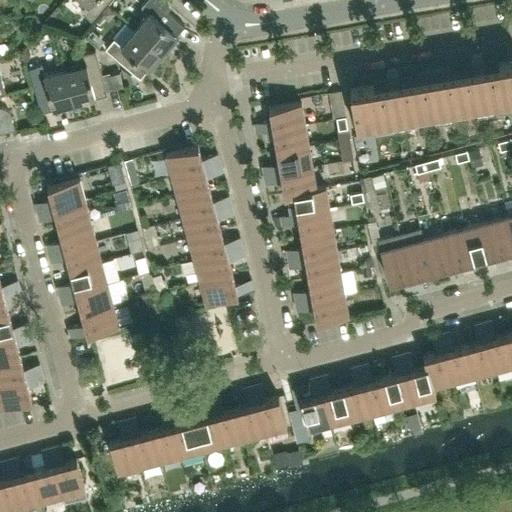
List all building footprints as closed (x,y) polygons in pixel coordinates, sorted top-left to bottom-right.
[(91,20),(107,0),(83,0),(87,3),(81,11),(91,20)] [(117,0),(111,0),(108,4),(118,12),(123,5),(117,0)] [(177,35),(184,26),(154,0),(146,0),(141,6),(149,13),(135,29),(165,53),(179,37),(177,35)] [(107,5),(100,13),(105,18),(111,17),(115,12),(107,5)] [(165,53),(135,29),(121,45),(114,38),(105,48),(140,78),(148,69),(150,70),(165,53)] [(29,33),(23,40),(27,44),(33,36),(29,33)] [(106,90),(109,90),(105,76),(104,72),(101,73),(95,50),(82,54),(85,63),(65,69),(75,106),(96,100),(95,97),(107,94),(106,90)] [(511,99),(511,59),(484,64),(482,53),(471,55),(473,66),(436,73),(443,112),(511,99)] [(75,106),(65,69),(44,74),(42,65),(29,68),(41,112),(53,109),(53,112),(75,106)] [(443,112),(436,73),(398,79),(396,68),(386,70),(388,81),(349,88),(356,127),(443,112)] [(105,76),(109,90),(123,86),(120,72),(105,76)] [(305,122),(301,100),(268,106),(271,120),(255,122),(256,131),(266,129),(305,122)] [(8,111),(2,107),(0,106),(0,132),(15,129),(11,115),(10,113),(8,111)] [(337,129),(347,128),(345,116),(335,118),(337,129)] [(305,122),(266,129),(268,139),(274,138),(276,150),(309,144),(305,122)] [(339,166),(322,167),(323,176),(352,174),(349,132),(337,133),(339,166)] [(499,151),(511,148),(509,139),(497,142),(499,151)] [(201,157),(198,144),(166,153),(172,174),(219,162),(217,153),(201,157)] [(312,166),(309,144),(276,150),(278,162),(262,165),(264,174),(312,166)] [(479,147),(467,150),(469,159),(471,166),(483,163),(479,147)] [(467,150),(455,153),(457,162),(469,159),(467,150)] [(425,161),(428,170),(439,167),(437,158),(425,161)] [(416,173),(428,170),(425,161),(413,164),(416,173)] [(209,187),(206,175),(222,171),(219,162),(172,174),(177,195),(209,187)] [(316,186),(312,166),(264,174),(265,183),(281,180),(284,193),(287,193),(293,192),(316,188),(316,186)] [(136,172),(129,174),(131,183),(138,181),(136,172)] [(383,175),(371,177),(374,189),(386,186),(383,175)] [(85,197),(79,176),(47,184),(51,198),(35,202),(37,210),(85,197)] [(287,193),(290,215),(291,215),(330,208),(326,184),(316,186),(316,188),(293,192),(287,193)] [(125,187),(116,189),(119,200),(128,197),(125,187)] [(231,204),(228,195),(213,199),(209,187),(177,195),(183,216),(231,204)] [(361,191),(349,193),(350,203),(363,201),(361,191)] [(91,218),(85,197),(37,210),(39,219),(55,215),(58,227),(91,218)] [(269,212),(284,209),(282,197),(267,200),(269,212)] [(220,229),(217,217),(233,212),(231,204),(183,216),(188,237),(220,229)] [(301,235),(333,229),(330,208),(291,215),(290,215),(280,216),(282,224),(298,222),(301,235)] [(511,247),(511,233),(507,214),(486,220),(496,259),(499,268),(507,265),(503,250),(511,247)] [(96,240),(91,218),(58,227),(62,240),(46,244),(48,252),(96,240)] [(496,259),(486,220),(465,226),(473,258),(475,264),(496,259)] [(473,258),(465,226),(444,231),(454,270),(463,267),(462,261),(473,258)] [(400,233),(415,291),(424,288),(420,272),(432,269),(423,237),(420,227),(400,233)] [(139,238),(137,229),(126,232),(128,241),(139,238)] [(242,246),(240,237),(224,241),(220,229),(188,237),(194,258),(242,246)] [(337,250),(333,229),(301,235),(303,246),(286,249),(288,259),(337,250)] [(454,270),(444,231),(423,237),(432,269),(444,266),(445,272),(454,270)] [(406,293),(415,291),(400,233),(378,239),(389,280),(402,277),(406,293)] [(102,261),(96,240),(48,252),(51,261),(66,257),(70,269),(102,261)] [(232,270),(228,258),(244,254),(242,246),(194,258),(200,279),(232,270)] [(341,271),(337,250),(288,259),(289,267),(306,264),(308,277),(341,271)] [(372,257),(365,258),(366,266),(373,265),(372,257)] [(107,282),(102,261),(70,269),(73,281),(57,285),(60,294),(107,282)] [(369,267),(362,268),(363,276),(371,275),(369,267)] [(253,287),(251,278),(235,282),(232,270),(200,279),(205,301),(238,292),(237,291),(253,287)] [(344,293),(341,271),(308,277),(310,289),(294,291),(295,300),(296,301),(344,293)] [(164,276),(153,279),(155,288),(166,285),(164,276)] [(1,284),(0,279),(0,293),(19,288),(17,280),(1,284)] [(113,303),(107,282),(60,294),(62,303),(78,299),(81,311),(113,303)] [(20,289),(19,288),(0,293),(0,315),(9,313),(6,301),(13,299),(11,292),(20,289)] [(152,293),(137,298),(141,312),(143,311),(156,308),(152,293)] [(348,314),(344,293),(296,301),(297,309),(313,306),(316,320),(348,314)] [(119,324),(113,303),(81,311),(84,323),(68,327),(71,336),(86,332),(87,333),(119,324)] [(156,308),(143,311),(145,317),(158,313),(156,308)] [(0,338),(30,330),(28,321),(12,326),(9,313),(0,315),(0,338)] [(511,363),(511,347),(508,332),(495,335),(491,319),(483,322),(495,368),(511,363)] [(495,368),(483,322),(474,324),(478,340),(466,343),(474,374),(495,368)] [(0,360),(20,355),(17,343),(33,339),(30,330),(0,338),(0,360)] [(474,374),(466,343),(454,346),(449,331),(441,333),(453,380),(474,374)] [(453,380),(441,333),(432,335),(436,351),(423,355),(425,364),(426,364),(432,385),(433,385),(453,380)] [(128,346),(125,347),(122,335),(97,344),(109,377),(128,371),(125,361),(133,358),(128,346)] [(426,364),(425,364),(414,367),(410,351),(401,354),(414,400),(436,394),(433,385),(432,385),(426,364)] [(414,400),(401,354),(392,356),(396,372),(384,375),(393,406),(414,400)] [(0,383),(42,372),(39,363),(23,367),(20,355),(0,360),(0,383)] [(393,406),(384,375),(372,378),(368,362),(359,365),(372,411),(393,406)] [(372,411),(359,365),(351,367),(355,383),(342,386),(351,417),(372,411)] [(0,406),(32,398),(28,385),(44,381),(42,372),(0,383),(0,406)] [(351,417),(342,386),(331,389),(326,374),(317,376),(330,423),(351,417)] [(330,423),(317,376),(309,378),(310,383),(298,387),(298,389),(291,391),(295,406),(302,404),(308,429),(330,423)] [(287,425),(278,394),(265,398),(261,382),(253,384),(265,431),(287,425)] [(265,431),(253,384),(243,387),(248,403),(236,406),(244,437),(265,431)] [(244,437),(236,406),(223,409),(219,393),(211,396),(223,442),(244,437)] [(223,442),(211,396),(202,398),(206,414),(194,417),(202,448),(223,442)] [(202,448),(194,417),(182,420),(177,404),(169,407),(181,454),(202,448)] [(181,454),(169,407),(160,409),(164,425),(152,428),(160,459),(181,454)] [(416,409),(404,413),(408,427),(420,424),(416,409)] [(160,459),(152,428),(140,432),(136,416),(127,418),(139,465),(160,459)] [(139,465),(127,418),(118,420),(122,436),(109,440),(117,471),(139,465)] [(85,488),(76,457),(63,461),(59,445),(51,447),(63,494),(85,488)] [(63,494),(51,447),(41,450),(46,465),(34,469),(42,500),(63,494)] [(42,500),(34,469),(21,472),(17,456),(8,459),(21,505),(42,500)] [(0,510),(21,505),(8,459),(0,460),(0,461),(4,477),(0,477),(0,510)]
